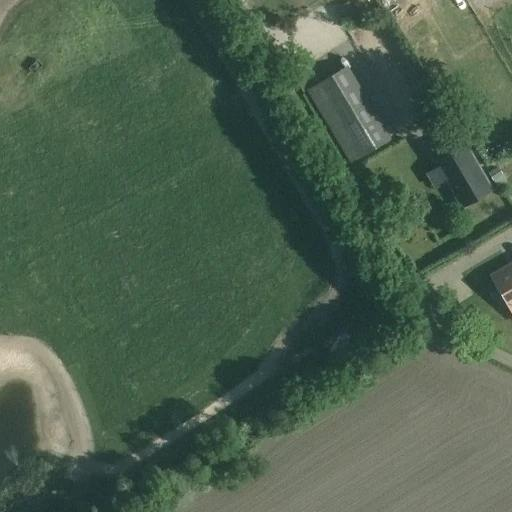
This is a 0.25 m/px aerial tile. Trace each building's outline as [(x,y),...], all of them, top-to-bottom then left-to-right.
[(344,70),(308,91),(349,161),(385,140),(344,70)] [(491,189),(465,145),(436,162),(462,206),(491,189)] [(489,172),(494,180),(503,174),(499,166),(489,172)] [(426,223),(438,215),(429,200),(416,208),(426,223)] [(511,304),(511,269),(497,278),(511,304)]
